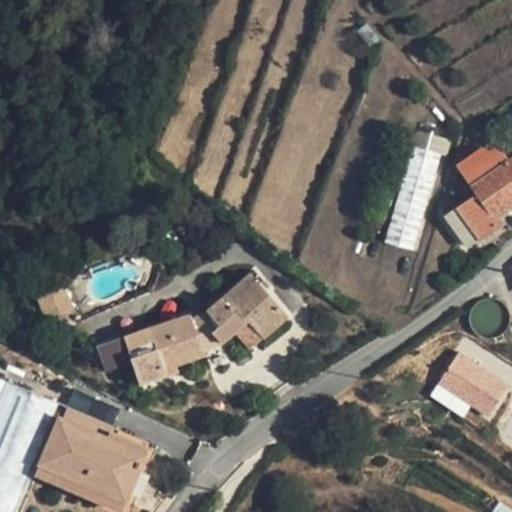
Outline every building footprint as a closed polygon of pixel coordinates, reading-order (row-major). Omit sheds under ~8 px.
[(389,239),(418,248),(450,136),(421,128),(389,239)] [(488,145),(458,166),(476,193),(457,207),(480,239),(500,225),(495,219),(509,209),(507,205),(511,201),(511,160),(511,159),(501,145),(493,151),(488,145)] [(480,239),(457,207),(450,212),(472,244),(480,239)] [(252,274),(236,287),(244,297),(260,283),(252,274)] [(191,314),(103,344),(111,368),(133,361),(141,384),(168,374),(166,368),(177,364),(206,354),(204,349),(222,343),(248,321),(264,338),(288,315),(260,283),(244,297),(236,287),(208,311),(193,319),(191,314)] [(64,287),(40,296),(49,318),(72,309),(64,287)] [(492,417),(511,389),(511,380),(464,347),(440,381),(492,417)] [(166,368),(168,374),(179,371),(177,364),(166,368)] [(0,511),(14,511),(60,402),(7,380),(0,396),(0,511)] [(112,428),(67,408),(62,418),(108,437),(111,431),(112,428)] [(62,418),(60,416),(39,464),(127,502),(150,448),(111,431),(108,437),(62,418)] [(127,502),(39,464),(35,473),(123,511),(127,502)] [(278,490),(263,504),(271,511),(286,499),(278,490)]
